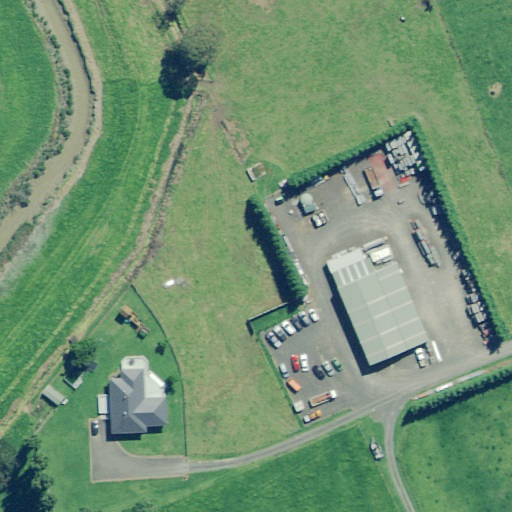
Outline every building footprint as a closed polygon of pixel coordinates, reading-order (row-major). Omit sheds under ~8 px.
[(413,128),(401,133),(419,171),(431,166),(413,128)] [(382,242),(380,238),(365,245),(373,263),(383,259),(382,256),(394,251),(389,238),(382,242)] [(366,260),(362,249),(326,264),(331,275),(366,260)] [(385,265),(317,294),(351,375),(420,346),(385,265)] [(140,371),(115,371),(115,380),(104,380),(106,435),(141,434),(141,427),(162,427),(161,399),(140,400),(140,371)] [(60,400),(45,388),(39,395),(54,407),(60,400)] [(93,421),(77,421),(77,444),(94,444),(93,421)]
